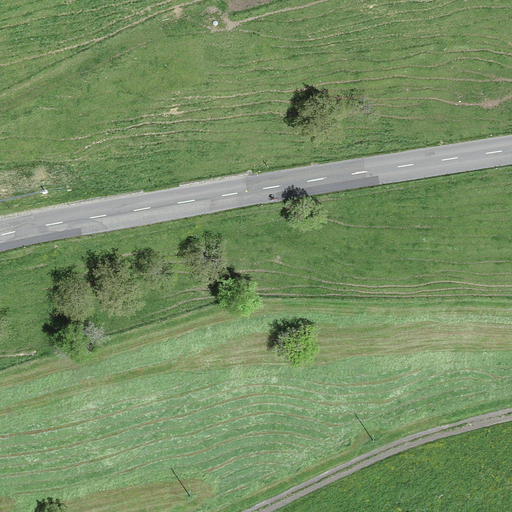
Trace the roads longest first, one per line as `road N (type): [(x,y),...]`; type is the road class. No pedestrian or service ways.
road 1 (secondary): [(511,148),(0,235)]
road 2 (track): [(255,511),(415,439),(511,413)]
